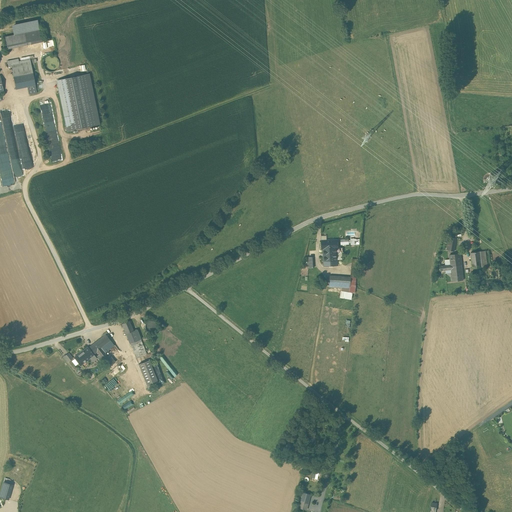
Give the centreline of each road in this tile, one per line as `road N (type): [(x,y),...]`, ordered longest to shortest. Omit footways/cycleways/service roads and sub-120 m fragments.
road 1 (unclassified): [(184,285),(465,511)]
road 2 (residential): [(184,285),(319,218),(419,192),(511,189)]
road 3 (residential): [(0,355),(122,318),(184,285)]
